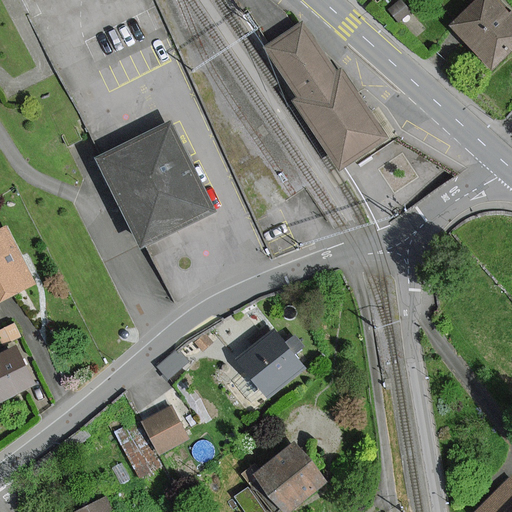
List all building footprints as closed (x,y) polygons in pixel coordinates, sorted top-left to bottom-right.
[(511,13),(499,0),(480,0),(452,27),(492,68),(511,49),(511,13)] [(298,98),(340,164),(382,137),(340,71),(336,73),(303,23),(268,46),(301,96),(298,98)] [(174,130),(107,163),(148,243),(214,210),(174,130)] [(6,228),(0,231),(0,299),(34,282),(6,228)] [(274,333),(239,361),(268,396),(302,368),(274,333)] [(0,356),(0,400),(36,383),(18,348),(0,356)] [(187,437),(172,408),(146,422),(162,451),(187,437)] [(138,473),(161,463),(140,415),(117,425),(138,473)] [(296,444),(256,475),(285,511),(324,481),(296,444)] [(511,511),(511,481),(482,511),(511,511)] [(114,511),(106,497),(76,511),(114,511)]
